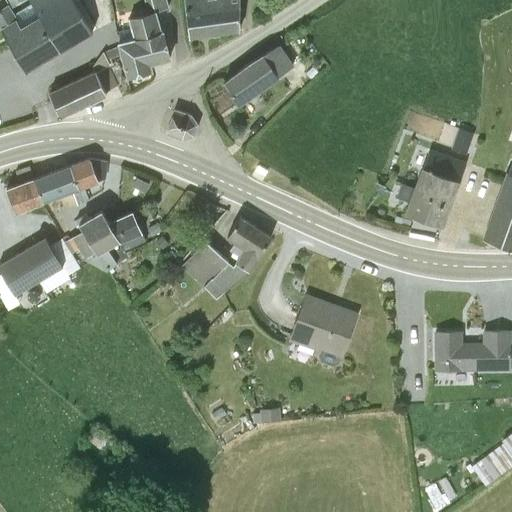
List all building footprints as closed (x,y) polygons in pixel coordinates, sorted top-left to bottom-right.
[(59,55),(95,33),(76,0),(28,0),(33,12),(1,29),(27,72),(59,55)] [(119,46),(127,76),(152,69),(151,65),(168,60),(161,34),(155,13),(168,10),(164,0),(140,0),(145,14),(130,19),(135,39),(118,43),(119,46)] [(185,0),(188,35),(240,31),(237,0),(185,0)] [(293,65),(278,45),(261,54),(277,76),(293,65)] [(127,76),(119,46),(92,59),(108,92),(127,76)] [(261,54),(222,83),(239,105),(278,77),(277,76),(261,54)] [(94,70),(47,90),(60,117),(106,94),(94,70)] [(198,124),(191,113),(174,107),(164,133),(182,139),(194,136),(198,124)] [(470,139),(451,130),(438,151),(457,162),(470,139)] [(99,181),(90,157),(70,164),(78,188),(99,181)] [(78,188),(70,164),(48,172),(58,196),(78,188)] [(444,224),(460,179),(420,164),(404,210),(444,224)] [(511,172),(509,171),(505,170),(481,238),(511,249),(511,172)] [(58,196),(48,172),(26,180),(36,206),(58,196)] [(26,180),(7,188),(16,212),(36,206),(26,180)] [(131,209),(108,218),(100,209),(79,222),(97,255),(120,242),(142,232),(131,209)] [(270,237),(239,217),(228,236),(234,241),(230,247),(237,254),(235,260),(249,269),(270,237)] [(61,236),(47,244),(44,237),(21,249),(38,280),(60,268),(74,260),(61,236)] [(243,276),(206,238),(181,263),(216,298),(243,276)] [(21,249),(0,261),(0,269),(2,272),(0,272),(0,294),(8,308),(20,301),(15,292),(38,280),(21,249)] [(358,310),(304,290),(286,340),(340,359),(358,310)] [(461,329),(433,329),(434,369),(510,368),(510,328),(482,328),(482,339),(462,339),(461,329)] [(502,441),(471,463),(481,490),(511,465),(511,429),(500,438),(502,441)]
